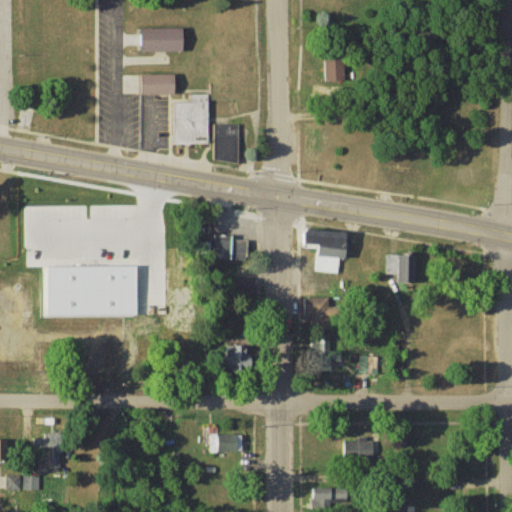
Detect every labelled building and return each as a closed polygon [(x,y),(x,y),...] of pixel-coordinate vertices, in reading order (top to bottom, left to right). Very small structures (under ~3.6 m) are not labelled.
[(184,30),(142,30),(142,53),(184,53),(184,30)] [(327,82),(347,82),(347,59),(327,59),(327,82)] [(176,76),(143,76),(143,95),(176,95),(176,76)] [(209,146),(209,95),(192,95),(192,104),(176,104),(176,146),(209,146)] [(32,131),(36,109),(22,107),(18,129),(32,131)] [(216,163),(239,163),(239,125),(216,125),(216,163)] [(340,273),(340,257),(349,258),(350,231),(306,228),(305,247),(318,248),(317,272),(340,273)] [(215,236),(215,259),(249,259),(249,236),(215,236)] [(387,278),(418,278),(418,253),(387,253),(387,278)] [(136,313),(136,262),(46,263),(46,314),(136,313)] [(257,300),(257,279),(228,279),(228,300),(257,300)] [(306,318),(312,318),(312,328),(335,328),(335,314),(343,314),(343,298),(306,298),(306,318)] [(24,357),(24,309),(5,309),(5,357),(24,357)] [(334,370),(334,360),(341,360),(341,350),(332,350),(332,338),(315,338),(315,370),(334,370)] [(249,341),(227,346),(232,371),(254,366),(249,341)] [(404,378),(404,353),(396,353),(396,378),(404,378)] [(373,374),(373,356),(360,356),(360,374),(373,374)] [(244,451),(244,434),(222,434),(222,451),(244,451)] [(0,439),(0,464),(8,465),(8,439),(0,439)] [(380,440),(345,440),(345,460),(380,460),(380,440)] [(39,472),(61,472),(61,441),(39,441),(39,472)] [(217,507),(247,507),(247,485),(217,485),(217,507)] [(346,487),(312,487),(312,509),(346,509),(346,487)]
